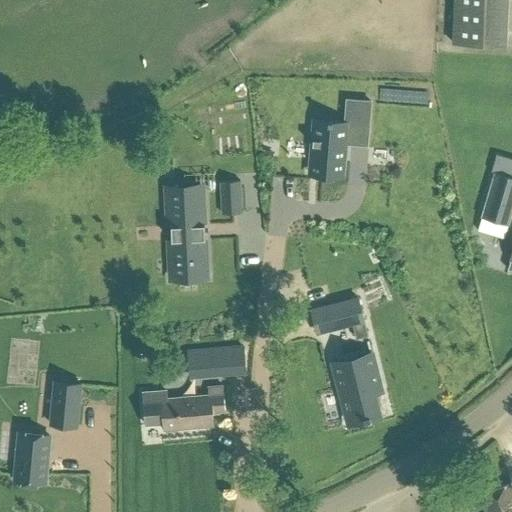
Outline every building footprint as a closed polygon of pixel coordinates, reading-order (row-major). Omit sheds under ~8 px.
[(454,0),(453,41),(507,42),(508,0),(454,0)] [(346,97),(344,121),(346,121),(369,123),(371,99),(367,98),(346,97)] [(315,119),(311,170),(318,171),(317,173),(342,175),(344,143),(346,121),(344,121),(332,121),(332,119),(329,118),(328,120),(315,119)] [(511,176),(494,171),(481,216),(507,223),(509,224),(511,211),(511,176)] [(241,180),(220,181),(221,213),(243,212),(241,180)] [(163,184),(165,226),(168,226),(169,239),(166,239),(168,281),(210,279),(208,237),(203,237),(202,223),(208,223),(206,181),(163,184)] [(358,295),(309,308),(317,334),(366,322),(358,295)] [(225,345),(205,347),(208,371),(228,370),(225,345)] [(373,350),(330,361),(346,425),(383,416),(377,393),(384,391),(373,350)] [(53,379),(48,423),(77,427),(82,383),(53,379)] [(225,411),(222,383),(207,384),(207,394),(166,397),(166,388),(142,391),(145,423),(163,421),(164,428),(213,423),(212,412),(225,411)] [(52,433),(18,430),(13,480),(47,483),(52,433)] [(511,511),(511,483),(511,482),(480,494),(487,511),(511,511)]
